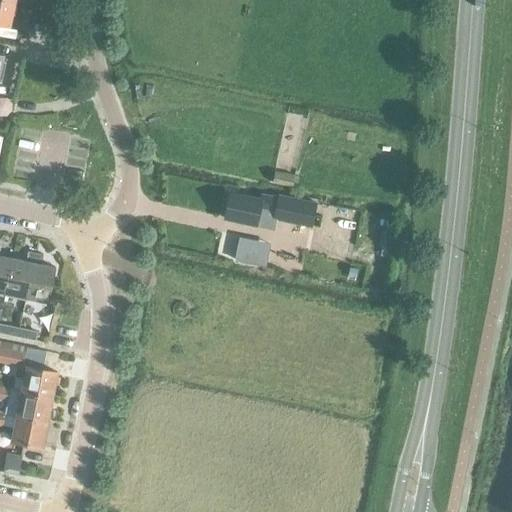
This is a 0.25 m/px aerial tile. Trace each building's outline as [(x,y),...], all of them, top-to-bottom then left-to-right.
[(14,4),(0,0),(0,25),(9,28),(14,4)] [(294,176),(275,172),(273,183),(292,187),(294,176)] [(275,219),(310,227),(315,203),(279,195),(279,197),(262,194),(261,199),(230,192),(225,218),(273,229),(275,219)] [(235,260),(250,263),(255,241),(239,237),(235,260)] [(0,291),(5,293),(13,258),(0,255),(0,248),(1,245),(0,245),(0,291)] [(5,293),(26,297),(36,253),(29,251),(27,261),(13,258),(5,293)] [(36,253),(26,297),(48,302),(56,267),(41,264),(43,254),(36,253)] [(53,281),(48,302),(57,304),(61,283),(53,281)] [(0,332),(18,337),(20,328),(0,323),(0,332)] [(20,328),(18,337),(36,341),(38,332),(20,328)] [(25,378),(22,392),(52,398),(57,372),(24,365),(26,354),(0,348),(0,360),(17,364),(15,376),(25,378)] [(0,386),(0,401),(9,403),(12,390),(12,389),(0,386)] [(12,390),(9,403),(6,413),(18,416),(47,422),(52,398),(22,392),(12,390)] [(42,447),(47,422),(18,416),(6,413),(6,414),(0,412),(0,424),(15,428),(12,441),(42,447)]
